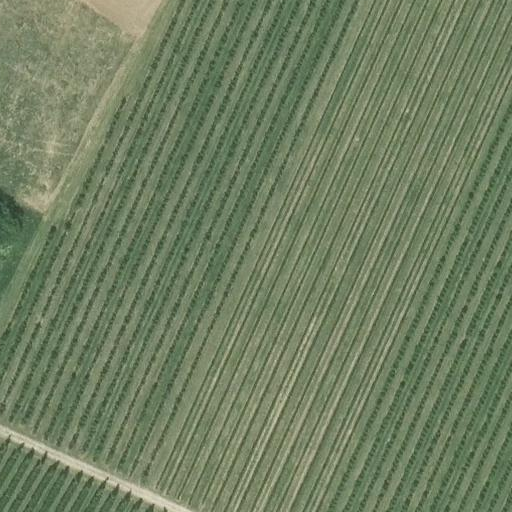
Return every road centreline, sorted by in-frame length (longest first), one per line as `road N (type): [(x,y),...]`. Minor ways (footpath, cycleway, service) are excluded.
road 1 (track): [(0,303),(167,0)]
road 2 (track): [(0,429),(181,511)]
